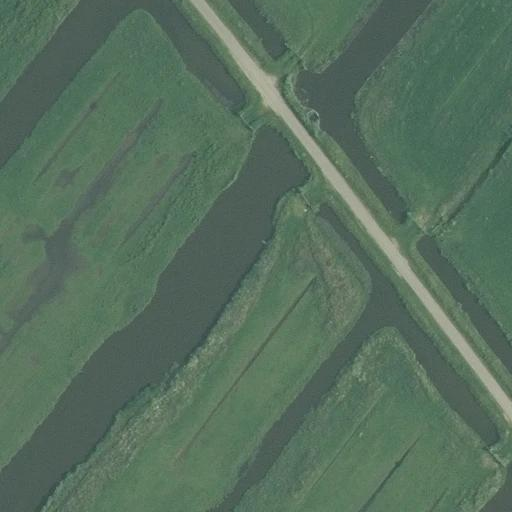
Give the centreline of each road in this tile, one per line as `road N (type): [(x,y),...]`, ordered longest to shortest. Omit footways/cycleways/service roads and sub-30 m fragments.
road 1 (unclassified): [(511,409),(196,0)]
road 2 (track): [(422,95),(399,125),(399,161),(438,205),(435,229),(397,261)]
